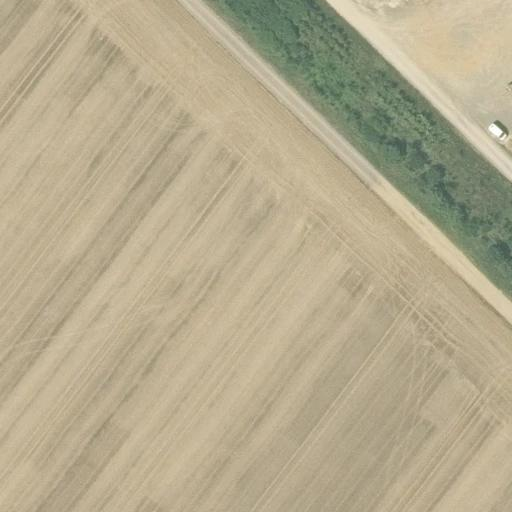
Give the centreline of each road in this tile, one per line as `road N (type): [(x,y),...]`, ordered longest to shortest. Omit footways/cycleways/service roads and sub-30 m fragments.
road 1 (track): [(511,321),(183,0)]
road 2 (track): [(329,0),(511,179)]
